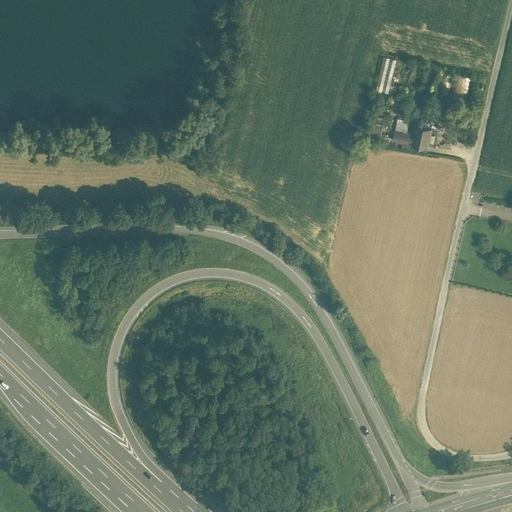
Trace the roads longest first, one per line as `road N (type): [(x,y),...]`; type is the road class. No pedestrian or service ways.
road 1 (motorway): [(198,511),(138,444),(111,378),(118,339),(151,293),(194,274),(223,273),(267,287),(305,320),(408,511)]
road 2 (motorway): [(405,471),(312,288),(253,243),(188,227),(0,231)]
road 3 (unclassified): [(511,8),(421,401),(432,442),(466,457),(511,454)]
road 4 (motorway): [(193,511),(0,338)]
road 5 (motorway): [(0,378),(139,511)]
